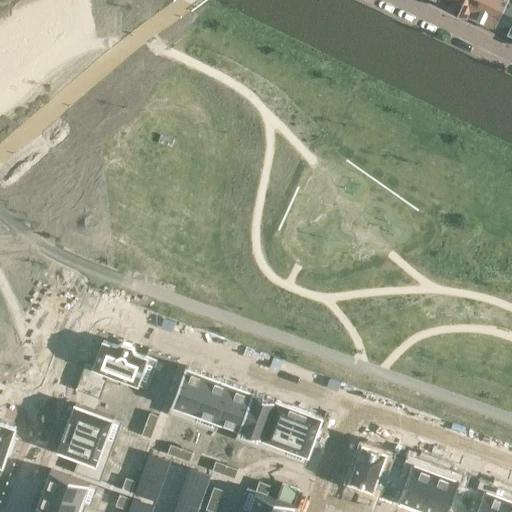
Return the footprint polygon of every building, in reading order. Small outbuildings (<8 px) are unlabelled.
[(450,5),(452,6),(473,16),(480,0),(455,0),(452,6),(450,5)] [(480,0),(473,16),(495,26),(507,0),(480,0)] [(511,0),(507,0),(495,26),(511,34),(511,0)] [(103,341),(94,366),(110,372),(107,379),(121,384),(123,378),(138,384),(147,387),(157,360),(148,357),(134,352),(132,347),(122,343),(117,346),(103,341)] [(85,363),(76,389),(77,389),(100,398),(107,379),(110,372),(94,366),(87,364),(87,363),(85,363)] [(186,366),(168,413),(192,422),(209,375),(187,367),(187,366),(186,366)] [(209,375),(192,422),(215,430),(219,421),(218,421),(232,383),(209,375)] [(232,383),(218,421),(219,421),(239,429),(238,429),(239,429),(240,430),(254,392),(254,391),(253,391),(232,383)] [(239,429),(236,438),(259,447),(277,400),(254,392),(240,430),(239,429)] [(277,400),(259,447),(282,455),(299,408),(277,400)] [(70,416),(66,427),(114,444),(122,421),(75,404),(71,417),(70,416)] [(299,408),(282,455),(305,464),(312,444),(317,446),(323,429),(319,428),(323,417),(299,408)] [(150,412),(146,423),(155,427),(159,416),(150,412)] [(0,421),(0,474),(7,455),(11,456),(17,439),(13,438),(16,427),(0,421)] [(146,423),(141,435),(151,438),(155,427),(146,423)] [(63,437),(58,450),(79,458),(74,471),(100,481),(114,444),(66,427),(63,437)] [(365,442),(350,480),(388,494),(398,466),(385,461),(389,451),(380,448),(381,443),(369,439),(367,443),(365,442)] [(171,444),(167,453),(179,457),(182,448),(171,444)] [(182,448),(179,457),(190,462),(193,452),(182,448)] [(398,466),(388,494),(424,507),(440,464),(428,460),(427,465),(414,460),(411,471),(398,466)] [(216,461),(212,470),(224,474),(227,465),(216,461)] [(440,464),(424,507),(435,511),(463,511),(470,493),(458,488),(461,478),(449,473),(451,469),(440,464)] [(227,465),(224,474),(235,478),(238,469),(227,465)] [(51,471),(44,488),(87,503),(86,504),(91,506),(98,486),(51,469),(50,471),(51,471)] [(126,477),(122,489),(131,492),(135,481),(126,477)] [(259,481),(256,490),(267,495),(271,485),(259,481)] [(282,483),(277,498),(294,504),(300,490),(282,483)] [(214,486),(210,498),(219,501),(223,490),(214,486)] [(248,487),(240,508),(249,511),(291,511),(294,506),(295,505),(294,504),(277,498),(267,495),(256,490),(248,487)] [(470,493),(463,511),(504,511),(511,491),(500,487),(499,492),(487,487),(483,497),(470,493)] [(38,505),(37,506),(54,511),(83,511),(86,504),(87,503),(44,488),(38,505)] [(120,494),(116,505),(125,509),(129,497),(120,494)] [(210,498),(206,509),(214,511),(215,511),(219,501),(210,498)]
